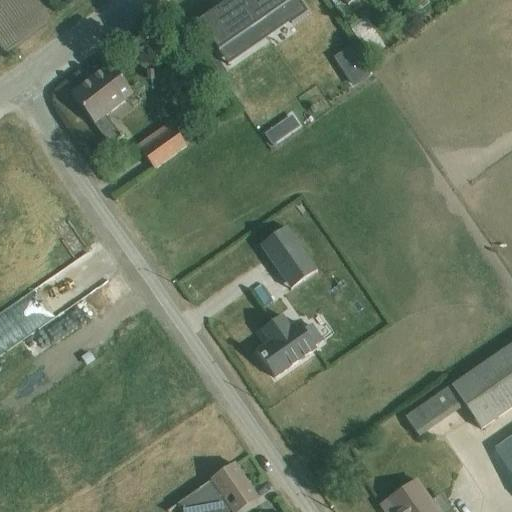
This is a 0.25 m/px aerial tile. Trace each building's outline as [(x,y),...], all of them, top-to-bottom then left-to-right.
[(267,40),(239,0),(232,0),(198,24),(228,67),(267,40)] [(239,0),(267,40),(307,13),(298,0),(239,0)] [(364,18),(349,28),(370,59),(385,49),(364,18)] [(343,90),(361,81),(343,49),(325,59),(343,90)] [(110,66),(71,97),(110,148),(122,138),(106,119),(133,98),(110,66)] [(290,124),(303,119),(298,106),(285,111),(290,124)] [(282,115),(254,135),(263,148),(291,128),(282,115)] [(169,125),(137,149),(154,172),(199,139),(191,128),(178,137),(169,125)] [(287,228),(260,247),(290,292),(318,273),(287,228)] [(253,281),(243,287),(255,304),(265,297),(253,281)] [(48,313),(14,343),(25,357),(60,326),(48,313)] [(269,345),(256,354),(260,360),(275,380),(317,353),(315,350),(324,344),(312,327),(304,332),(298,324),(291,329),(283,317),(261,333),(269,345)] [(0,347),(11,339),(0,324),(0,347)] [(451,387),(405,419),(420,439),(463,404),(482,432),(511,410),(511,345),(451,388),(451,387)] [(42,384),(80,364),(75,353),(36,373),(42,384)] [(511,437),(494,450),(511,475),(511,437)] [(226,471),(177,508),(179,511),(242,511),(258,502),(234,466),(229,469),(228,468),(226,471)] [(438,511),(417,481),(380,506),(384,511),(448,511),(446,508),(439,511),(438,511)]
